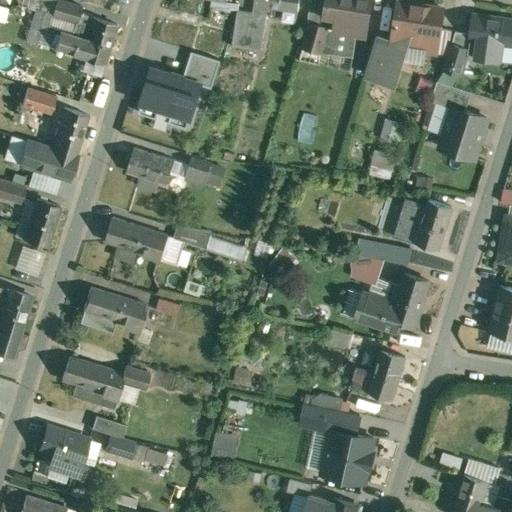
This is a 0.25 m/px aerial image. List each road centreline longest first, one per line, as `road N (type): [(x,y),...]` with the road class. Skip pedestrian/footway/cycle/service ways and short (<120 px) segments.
road 1 (residential): [(147,0),(0,463)]
road 2 (residential): [(511,123),(442,357)]
road 3 (residential): [(442,357),(392,511)]
